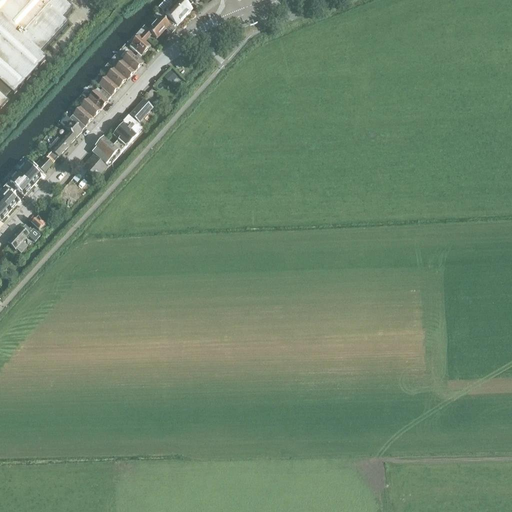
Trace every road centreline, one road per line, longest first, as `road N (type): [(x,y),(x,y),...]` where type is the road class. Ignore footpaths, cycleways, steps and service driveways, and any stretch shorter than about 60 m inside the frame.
road 1 (secondary): [(0,241),(173,51)]
road 2 (track): [(511,345),(381,432),(381,511)]
